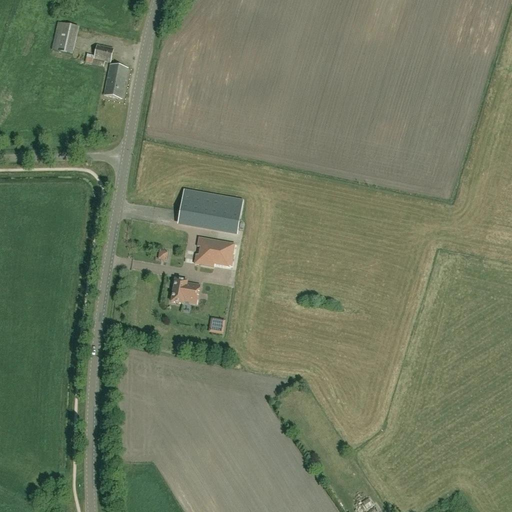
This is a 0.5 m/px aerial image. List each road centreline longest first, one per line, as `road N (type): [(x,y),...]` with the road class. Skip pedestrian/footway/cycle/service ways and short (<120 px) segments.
road 1 (tertiary): [(91,511),(95,351),(126,156)]
road 2 (tertiary): [(126,156),(157,0)]
road 3 (unclassified): [(0,158),(126,156)]
